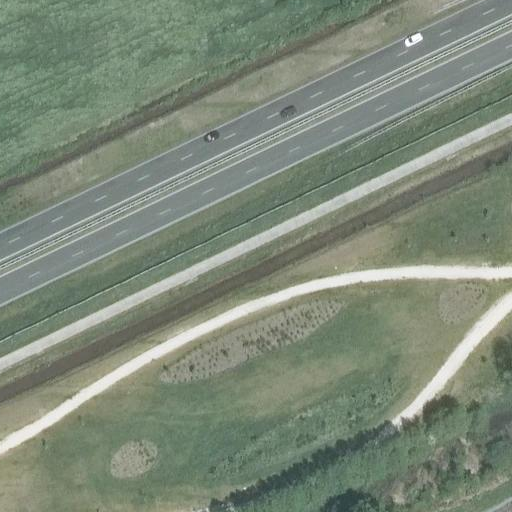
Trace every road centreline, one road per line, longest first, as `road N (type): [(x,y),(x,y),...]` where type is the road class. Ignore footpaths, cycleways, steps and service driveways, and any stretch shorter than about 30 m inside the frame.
road 1 (trunk): [(0,291),(511,45)]
road 2 (trunk): [(511,0),(0,246)]
